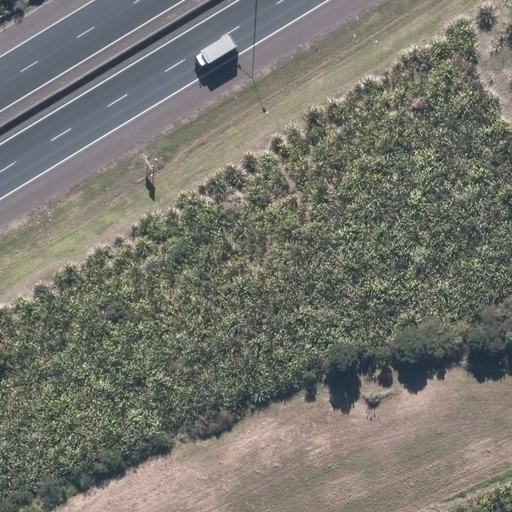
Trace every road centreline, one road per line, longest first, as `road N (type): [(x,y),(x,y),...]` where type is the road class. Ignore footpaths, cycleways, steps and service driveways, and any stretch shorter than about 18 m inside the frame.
road 1 (motorway): [(274,0),(0,168)]
road 2 (motorway): [(0,72),(118,0)]
